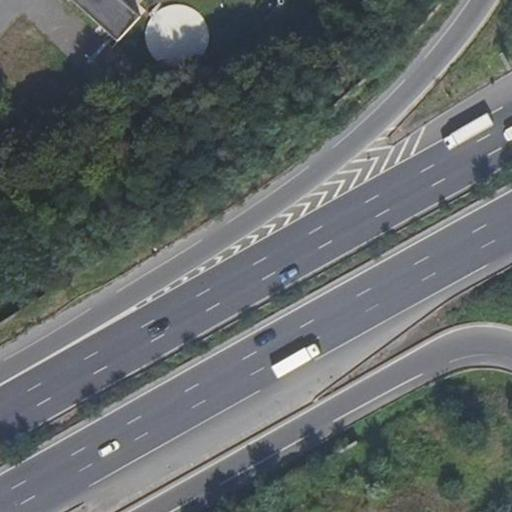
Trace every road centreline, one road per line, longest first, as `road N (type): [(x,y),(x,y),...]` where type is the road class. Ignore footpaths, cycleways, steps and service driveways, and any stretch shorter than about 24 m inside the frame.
road 1 (trunk): [(482,0),(427,71),(333,161),(241,226),(0,369)]
road 2 (trunk): [(511,132),(0,415)]
road 3 (trunk): [(0,504),(511,221)]
road 4 (trunk): [(146,511),(449,348),(511,348)]
